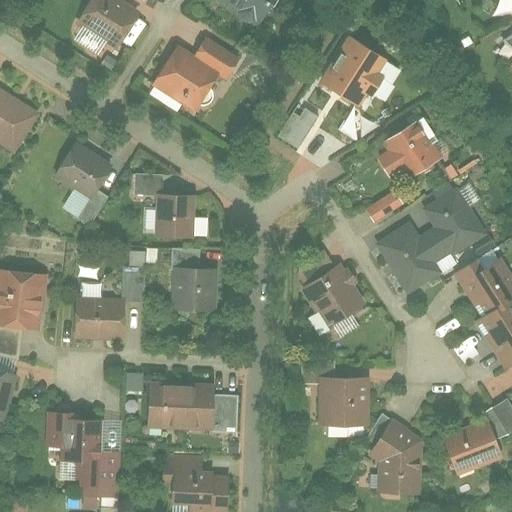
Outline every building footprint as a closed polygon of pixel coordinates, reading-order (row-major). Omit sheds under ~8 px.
[(141,12),(121,0),(94,0),(78,26),(118,50),(141,12)] [(217,0),(259,26),(275,0),(217,0)] [(349,35),(319,82),(358,106),(366,94),(377,101),(399,66),(349,35)] [(242,58),(210,37),(194,61),(176,49),(154,82),(198,111),(222,75),(228,79),(242,58)] [(39,115),(0,88),(0,143),(14,153),(39,115)] [(429,143),(418,125),(407,132),(405,129),(382,143),(387,152),(377,158),(389,178),(401,170),(408,181),(450,155),(439,137),(429,143)] [(71,150),(54,177),(92,201),(109,173),(71,150)] [(138,193),(157,193),(156,237),(192,237),(192,193),(163,193),(163,174),(138,174),(138,193)] [(412,221),(377,244),(409,294),(442,273),(436,263),(451,252),(454,257),(490,235),(459,187),(423,210),(434,227),(421,235),(412,221)] [(364,207),(372,222),(403,206),(395,191),(364,207)] [(173,249),(172,314),(213,315),(214,269),(203,269),(203,249),(173,249)] [(130,264),(145,264),(145,251),(130,251),(130,264)] [(476,260),(455,274),(483,319),(476,323),(505,368),(511,363),(511,280),(499,259),(482,269),(476,260)] [(360,304),(335,266),(306,285),(330,323),(360,304)] [(48,277),(0,268),(0,353),(19,357),(24,329),(39,331),(48,277)] [(125,299),(77,298),(76,338),(124,339),(125,299)] [(0,369),(0,418),(6,420),(17,374),(0,369)] [(320,376),(320,425),(367,426),(367,376),(320,376)] [(182,383),(151,382),(149,426),(181,427),(182,383)] [(214,384),(182,383),(181,427),(213,428),(214,384)] [(72,412),(48,411),(48,448),(60,448),(60,460),(76,460),(76,485),(100,486),(102,417),(72,417),(72,412)] [(504,460),(489,421),(445,437),(460,476),(504,460)] [(379,464),(378,494),(415,495),(416,439),(391,422),(368,454),(379,464)] [(204,459),(171,460),(173,507),(189,507),(189,511),(230,511),(229,470),(204,470),(204,459)]
